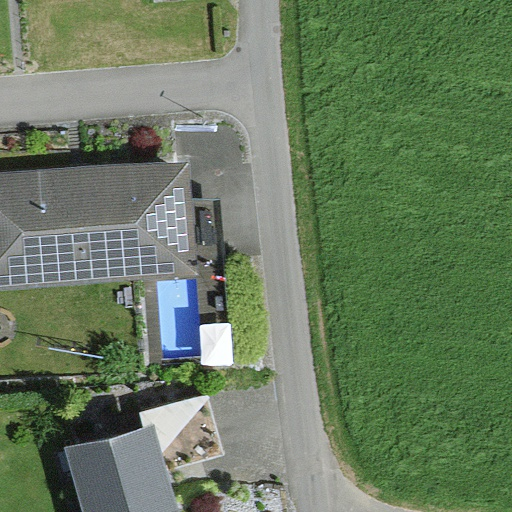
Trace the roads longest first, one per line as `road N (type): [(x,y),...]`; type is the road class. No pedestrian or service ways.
road 1 (residential): [(310,511),(266,80)]
road 2 (residential): [(266,80),(0,98)]
